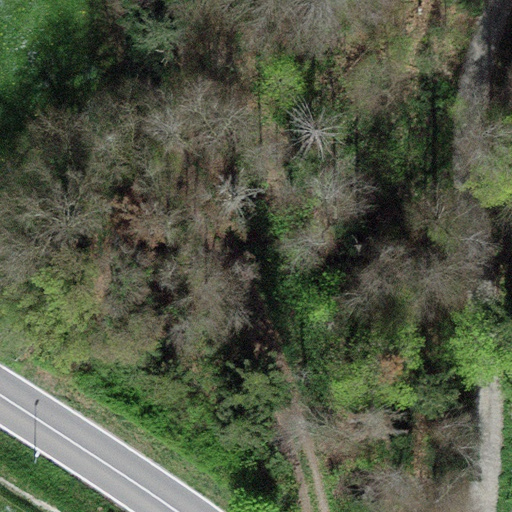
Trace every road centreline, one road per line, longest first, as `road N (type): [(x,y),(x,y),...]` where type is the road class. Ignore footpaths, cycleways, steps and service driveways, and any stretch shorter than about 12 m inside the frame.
road 1 (track): [(315,511),(295,442),(171,135),(150,0)]
road 2 (track): [(482,511),(488,423),(477,153),(484,39),(500,0)]
road 3 (tertiary): [(177,511),(0,395)]
